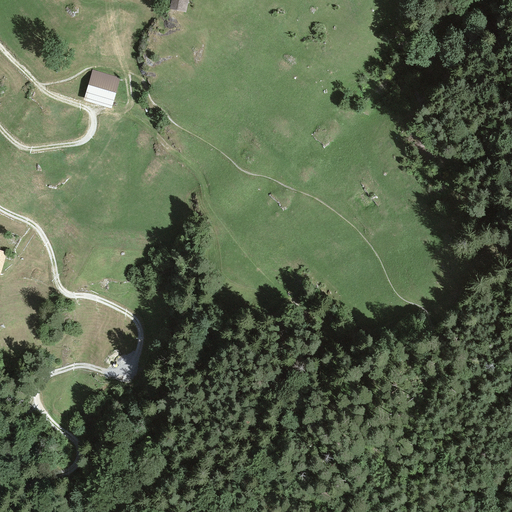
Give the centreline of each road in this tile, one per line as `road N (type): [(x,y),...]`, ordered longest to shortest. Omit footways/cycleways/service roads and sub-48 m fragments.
road 1 (track): [(20,511),(79,453),(44,412),(42,380),(76,366),(125,369),(140,333),(132,316),(61,290),(40,231),(0,210)]
road 2 (track): [(0,125),(30,147),(89,135),(91,110),(39,85)]
